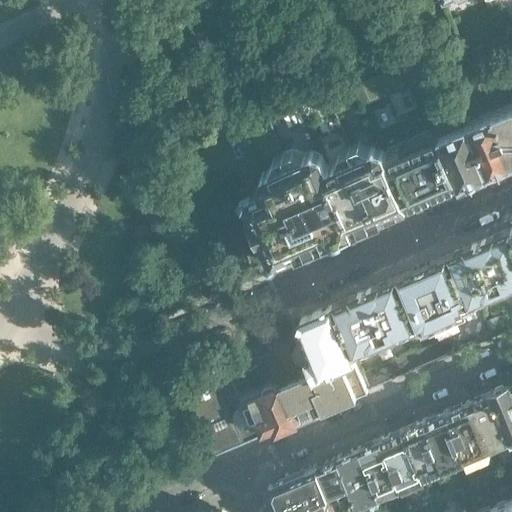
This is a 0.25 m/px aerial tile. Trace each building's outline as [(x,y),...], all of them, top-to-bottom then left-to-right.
[(459,182),(511,159),(511,103),(465,124),(462,116),(438,126),(441,133),(439,134),(459,182)] [(440,190),(459,182),(439,134),(402,151),(399,145),(386,152),(407,205),(440,190)] [(407,205),(386,156),(386,152),(383,149),(373,145),(327,164),(322,153),(312,149),(263,170),(258,180),(261,187),(246,194),(243,195),(244,198),(251,213),(250,214),(251,217),(249,223),(255,238),(261,241),(263,244),(264,244),(270,259),(271,262),(274,261),(407,205)] [(482,296),(493,291),(507,285),(511,283),(511,285),(511,225),(511,227),(511,226),(495,233),(486,237),(483,238),(475,241),(472,243),(463,246),(446,254),(397,275),(380,282),(371,286),(368,287),(360,290),(357,292),(348,296),(333,302),(355,358),(356,358),(353,351),(358,349),(359,352),(361,352),(362,352),(363,353),(364,354),(373,350),(373,349),(373,347),(374,346),(375,345),(373,342),(378,340),(378,341),(392,335),(392,334),(403,329),(405,334),(410,336),(426,330),(434,327),(435,329),(437,329),(438,330),(439,331),(440,331),(441,331),(442,332),(457,326),(456,324),(457,323),(458,322),(458,321),(458,320),(460,319),(458,316),(466,313),(466,312),(482,306),(484,301),(482,296)] [(245,280),(242,273),(241,273),(236,275),(235,276),(238,283),(239,283),(244,280),(245,280)] [(304,416),(323,408),(326,407),(355,395),(357,394),(368,389),(367,387),(355,358),(333,302),(326,305),(301,316),(298,325),(305,340),(298,343),(294,354),(304,375),(282,384),(281,382),(278,383),(277,381),(273,380),(266,383),(264,387),(265,388),(262,390),(260,387),(239,396),(232,378),(219,383),(214,370),(183,383),(214,454),(243,442),(243,441),(265,432),(265,433),(267,432),(277,427),(277,428),(295,420),(296,420),(302,417),(304,416)] [(511,434),(511,381),(511,380),(490,389),(510,435),(511,434)] [(510,435),(490,389),(468,398),(488,444),(510,435)] [(491,451),(468,398),(447,408),(468,455),(470,460),(491,451)] [(468,455),(447,408),(425,417),(446,465),(468,455)] [(446,465),(425,417),(425,416),(403,426),(423,474),(446,465)] [(423,474),(403,426),(381,435),(402,483),(423,474)] [(402,483),(381,435),(360,444),(380,493),(402,483)] [(380,493),(360,444),(360,443),(358,444),(358,445),(338,453),(355,493),(358,502),(380,493)] [(355,493),(338,453),(318,462),(323,475),(322,475),(328,490),(339,486),(344,497),(355,493)] [(328,490),(322,475),(323,475),(318,462),(306,467),(279,478),(278,478),(272,492),(273,493),(280,510),(327,491),(328,490)] [(335,511),(327,491),(280,510),(280,511),(335,511)] [(511,511),(511,498),(490,508),(492,511),(511,511)]
